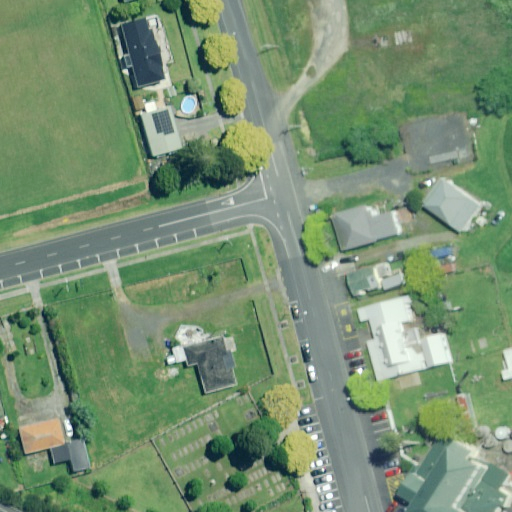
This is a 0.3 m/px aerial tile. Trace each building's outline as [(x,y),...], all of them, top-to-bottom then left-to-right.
[(164,78),(148,19),(120,26),(136,85),(164,78)] [(144,105),(146,113),(141,114),(152,156),(181,149),(170,107),(165,108),(163,101),(144,105)] [(486,205),(451,179),(431,206),(467,232),(486,205)] [(403,233),(396,210),(380,215),(378,209),(374,210),(373,204),(337,214),(347,251),(383,241),(382,239),(403,233)] [(328,208),(321,209),(324,221),(331,220),(328,208)] [(453,258),(450,245),(433,250),(436,263),(453,258)] [(379,266),(351,274),(357,293),(385,285),(379,266)] [(406,297),(361,309),(364,321),(373,319),(378,338),(368,340),(379,382),(430,369),(423,340),(420,330),(409,333),(405,320),(412,318),(406,297)] [(231,334),(182,346),(187,366),(197,363),(204,391),(235,384),(232,371),(235,370),(231,351),(235,350),(231,334)] [(446,335),(423,340),(430,369),(453,363),(446,335)] [(49,448),(63,443),(57,418),(18,428),(24,454),(49,448)] [(423,510),(422,511),(501,511),(507,504),(511,506),(511,504),(511,492),(506,489),(489,478),(496,465),(484,457),(487,451),(449,428),(441,441),(408,493),(427,504),(423,510)] [(408,493),(441,441),(435,438),(399,495),(423,510),(427,504),(408,493)] [(63,443),(49,448),(53,463),(69,459),(72,472),(89,468),(82,439),(63,443)] [(511,470),(498,463),(496,465),(489,478),(506,489),(511,479),(511,470)]
